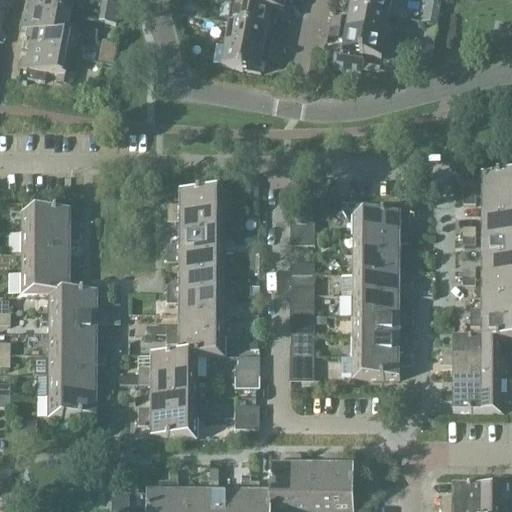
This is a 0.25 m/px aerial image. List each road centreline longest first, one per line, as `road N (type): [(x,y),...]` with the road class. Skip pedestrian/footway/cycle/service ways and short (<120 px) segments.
road 1 (residential): [(511,75),(324,115),(227,98),(176,84),(152,0)]
road 2 (residential): [(419,454),(397,427),(278,426),(281,164)]
road 3 (residential): [(281,164),(453,165),(452,299)]
road 4 (residential): [(157,162),(0,163)]
road 5 (residential): [(157,162),(281,164)]
